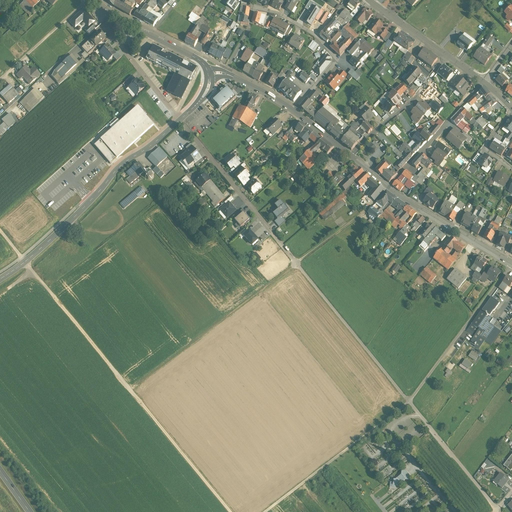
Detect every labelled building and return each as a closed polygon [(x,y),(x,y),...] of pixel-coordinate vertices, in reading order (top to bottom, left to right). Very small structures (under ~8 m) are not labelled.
[(27,13),(33,7),(29,2),(30,0),(25,0),(20,6),(27,13)] [(134,2),(130,0),(126,0),(123,5),(124,5),(131,9),(134,2)] [(150,0),(146,6),(148,7),(148,8),(151,10),(155,4),(150,0)] [(164,0),(160,0),(157,4),(162,9),(167,3),(164,0)] [(236,1),(234,0),(231,0),(230,2),(227,6),(231,8),(236,1)] [(280,0),(279,3),(275,1),(272,6),(279,11),(285,0),(280,0)] [(296,0),(288,0),(287,3),(288,4),(285,9),(291,13),(298,1),(296,0)] [(355,1),(354,0),(351,0),(348,4),(355,10),(358,6),(360,4),(356,0),(355,1)] [(305,9),(309,11),(312,6),(313,6),(314,4),(310,1),(305,9)] [(248,4),(241,2),(239,16),(242,17),(244,8),(248,8),(248,4)] [(116,3),(113,6),(129,15),(132,10),(131,9),(124,5),(123,5),(120,5),(116,3)] [(143,3),(133,15),(139,19),(142,15),(148,8),(148,7),(146,6),(143,3)] [(315,19),(320,11),(313,6),(312,6),(309,11),(303,20),(311,26),(315,19)] [(320,11),(315,19),(322,24),(329,13),(322,8),(320,11)] [(366,9),(361,15),(360,14),(356,19),(361,24),(365,19),(367,21),(373,14),(366,9)] [(93,21),(83,10),(71,21),(75,26),(82,19),(88,26),(91,23),(93,21)] [(344,11),(335,21),(334,21),(328,28),(332,24),(334,26),(336,24),(341,27),(339,29),(337,31),(341,33),(343,30),(346,26),(349,22),(353,18),(344,11)] [(155,13),(149,19),(150,20),(156,23),(160,17),(155,13)] [(261,15),(255,13),(252,23),(259,24),(260,22),(261,15)] [(266,24),(264,27),(269,29),(269,28),(274,19),(275,18),(270,16),(266,24)] [(201,17),(198,22),(205,27),(208,28),(208,27),(213,30),(216,25),(201,17)] [(248,17),(242,17),(241,24),(248,25),(249,21),(247,21),(248,17)] [(274,19),(269,28),(278,33),(283,24),(274,19)] [(382,26),(375,21),(369,29),(375,34),(377,33),(379,34),(378,35),(383,39),(388,33),(383,29),(382,30),(380,28),(382,26)] [(205,27),(198,22),(195,27),(198,30),(202,32),(205,27)] [(96,29),(91,23),(88,26),(84,29),(89,35),(96,29)] [(289,27),(283,24),(278,33),(284,36),(285,35),(289,27)] [(334,26),(332,24),(328,28),(332,31),(335,34),(337,31),(339,29),(334,26)] [(346,26),(343,30),(341,33),(342,35),(347,39),(351,43),(357,36),(346,26)] [(195,27),(189,36),(193,39),(198,30),(195,27)] [(208,28),(205,27),(202,32),(206,34),(209,36),(213,30),(208,27),(208,28)] [(238,27),(235,32),(240,36),(243,31),(238,27)] [(326,29),(320,36),(327,43),(329,41),(331,38),(328,36),(332,31),(328,28),(326,29)] [(454,29),(447,36),(453,42),(460,34),(454,29)] [(99,31),(90,40),(96,47),(105,39),(101,35),(101,34),(99,31)] [(331,38),(329,41),(333,45),(335,42),(342,35),(341,33),(337,31),(335,34),(331,38)] [(209,36),(206,34),(201,43),(204,45),(209,36)] [(406,39),(399,34),(394,41),(401,46),(406,39)] [(474,41),(464,34),(461,37),(472,45),(474,41)] [(193,39),(189,36),(185,43),(194,48),(198,41),(193,39)] [(298,38),(295,36),(291,42),(289,45),(290,45),(295,48),(295,47),(299,49),(301,46),(302,46),(302,44),(304,40),(299,37),(298,38)] [(493,39),(489,36),(480,48),(490,56),(493,52),(489,49),(490,48),(489,47),(488,48),(487,47),(493,39)] [(472,45),(461,37),(456,44),(466,52),(472,45)] [(347,39),(342,45),(347,49),(351,43),(347,39)] [(360,42),(357,40),(354,44),(359,47),(364,41),(362,39),(360,42)] [(406,39),(401,46),(408,51),(413,44),(406,39)] [(90,40),(81,48),(87,55),(96,47),(90,40)] [(318,45),(313,41),(308,47),(314,51),(318,45)] [(393,44),(389,41),(385,46),(390,50),(393,44)] [(217,45),(212,42),(207,49),(211,51),(214,46),(216,47),(217,45)] [(365,42),(360,48),(365,53),(368,55),(371,53),(374,49),(365,42)] [(104,44),(97,50),(100,52),(106,46),(104,44)] [(336,46),(334,44),(333,45),(330,48),(335,53),(339,48),(336,46)] [(354,44),(347,52),(352,56),(359,47),(354,44)] [(115,54),(107,45),(106,46),(100,52),(104,57),(105,56),(108,60),(110,60),(112,58),(112,56),(115,54)] [(339,48),(335,53),(340,56),(347,49),(342,45),(339,48)] [(199,68),(154,46),(147,60),(175,74),(167,91),(181,99),(192,79),(193,80),(199,68)] [(216,47),(214,46),(211,51),(210,54),(215,57),(220,49),(216,47)] [(263,59),(268,53),(258,47),(256,51),(254,54),(263,59)] [(480,48),(473,58),(484,66),(491,57),(490,56),(480,48)] [(220,49),(215,57),(221,60),(223,56),(226,52),(223,50),(220,49)] [(431,54),(424,49),(422,53),(418,57),(425,62),(431,54)] [(247,50),(241,60),(248,64),(250,60),(253,54),(247,50)] [(116,52),(112,56),(117,61),(121,57),(116,52)] [(412,55),(407,52),(402,59),(407,62),(411,58),(412,55)] [(359,59),(358,61),(360,62),(361,63),(368,55),(365,53),(359,59)] [(437,59),(431,54),(425,62),(431,67),(434,63),(437,59)] [(384,59),(381,55),(376,60),(380,63),(384,59)] [(327,56),(320,64),(315,71),(320,75),(331,62),(328,60),(330,58),(327,56)] [(76,65),(69,57),(54,70),(62,78),(76,65)] [(358,61),(354,58),(350,63),(355,67),(356,66),(360,62),(358,61)] [(255,63),(250,60),(248,64),(247,65),(253,69),(254,68),(255,64),(255,63)] [(312,69),(315,71),(320,64),(318,62),(312,69)] [(253,69),(247,65),(243,72),(252,78),(259,66),(255,64),(254,68),(253,69)] [(259,66),(252,78),(258,81),(263,73),(261,72),(263,68),(259,66)] [(417,69),(414,66),(409,72),(411,73),(416,78),(417,79),(422,73),(417,69)] [(453,73),(444,66),(437,73),(443,78),(446,80),(446,81),(446,80),(452,74),(453,73)] [(33,68),(28,73),(23,68),(16,75),(20,79),(23,77),(30,85),(40,75),(33,68)] [(425,81),(431,73),(426,69),(420,77),(425,81)] [(348,74),(349,75),(352,78),(356,81),(359,77),(352,70),(348,74)] [(275,74),(272,72),(265,83),(272,87),(277,80),(273,77),(275,74)] [(311,78),(304,72),(299,78),(306,84),(311,78)] [(346,76),(341,72),(337,76),(342,80),(346,76)] [(411,73),(404,81),(409,85),(409,86),(411,84),(416,78),(411,73)] [(342,80),(337,76),(337,77),(333,74),(325,83),(334,90),(342,80)] [(132,75),(125,81),(130,86),(136,80),(132,75)] [(507,81),(501,75),(495,81),(502,87),(507,81)] [(458,77),(454,81),(451,86),(456,90),(463,81),(458,77)] [(414,83),(419,87),(422,83),(417,79),(414,83)] [(139,82),(137,80),(136,80),(130,86),(129,87),(136,95),(144,88),(142,85),(140,82),(139,82)] [(301,93),(287,80),(284,83),(279,90),(285,95),(287,98),(288,97),(293,102),(301,93)] [(463,81),(456,90),(462,95),(465,90),(466,90),(469,86),(463,81)] [(226,86),(211,99),(221,111),(236,97),(226,86)] [(430,86),(422,95),(426,98),(428,96),(431,98),(436,91),(430,86)] [(412,97),(416,94),(412,91),(409,87),(407,89),(408,91),(407,93),(406,91),(404,93),(406,95),(410,93),(411,94),(410,94),(412,97)] [(490,94),(484,87),(480,91),(485,98),(490,94)] [(12,88),(2,97),(8,104),(19,95),(12,88)] [(35,88),(19,102),(29,112),(44,98),(35,88)] [(396,93),(394,90),(390,95),(391,96),(388,99),(387,97),(387,98),(389,100),(395,106),(399,102),(402,99),(399,97),(396,93)] [(313,91),(306,100),(311,104),(314,101),(316,99),(319,96),(313,91)] [(251,94),(244,108),(251,112),(258,98),(251,94)] [(490,94),(485,98),(488,102),(491,106),(496,102),(490,94)] [(448,102),(444,98),(442,95),(439,99),(446,105),(448,102)] [(474,97),(468,102),(472,106),(475,103),(477,101),(474,97)] [(329,102),(325,98),(320,103),(325,107),(329,102)] [(311,104),(306,100),(299,107),(305,112),(309,107),(311,104)] [(389,100),(382,107),(385,111),(387,110),(389,112),(395,106),(389,100)] [(372,107),(367,101),(363,105),(365,108),(365,107),(368,110),(372,107)] [(431,108),(425,102),(422,104),(429,110),(431,108)] [(431,107),(438,114),(443,109),(436,102),(431,107)] [(468,102),(463,107),(469,113),(474,108),(472,106),(468,102)] [(488,102),(481,107),(484,110),(491,106),(488,102)] [(325,107),(320,103),(318,105),(313,110),(318,115),(323,109),(325,107)] [(422,104),(420,103),(416,108),(424,115),(427,118),(432,113),(429,110),(422,104)] [(244,108),(240,106),(233,119),(246,126),(250,120),(254,114),(251,112),(244,108)] [(137,107),(99,141),(96,144),(102,151),(102,154),(110,163),(116,158),(153,125),(137,107)] [(313,110),(309,107),(305,112),(309,115),(313,110)] [(365,108),(358,114),(366,122),(373,115),(368,110),(365,107),(365,108)] [(424,115),(416,108),(411,112),(413,114),(420,120),(424,115)] [(467,113),(463,108),(457,114),(463,119),(464,118),(465,116),(467,113)] [(314,119),(314,120),(327,131),(332,124),(336,120),(334,118),(330,115),(323,109),(318,115),(314,119)] [(313,110),(309,115),(314,119),(318,115),(313,110)] [(11,116),(10,114),(2,120),(8,126),(14,121),(13,119),(11,116)] [(420,120),(413,114),(410,117),(415,125),(420,120)] [(457,114),(451,121),(456,126),(461,121),(463,119),(457,114)] [(481,117),(476,122),(479,126),(482,129),(487,124),(481,117)] [(362,118),(357,124),(355,126),(358,130),(360,127),(361,126),(361,127),(366,122),(362,118)] [(476,128),(479,126),(476,122),(473,118),(470,121),(476,128)] [(275,120),(266,128),(271,133),(273,131),(280,125),(275,120)] [(298,121),(292,127),(296,130),(301,123),(298,121)] [(461,121),(456,126),(466,134),(471,128),(467,125),(467,126),(461,121)] [(10,129),(3,122),(0,125),(0,131),(4,135),(10,129)] [(372,129),(366,122),(361,127),(368,134),(372,129)] [(306,128),(301,123),(296,130),(301,134),(306,128)] [(332,124),(327,131),(334,136),(339,130),(332,124)] [(280,125),(273,131),(275,134),(282,127),(280,125)] [(306,128),(301,134),(298,137),(299,137),(305,142),(309,138),(313,133),(307,127),(307,128),(306,128)] [(434,127),(431,130),(429,132),(433,136),(438,130),(435,128),(434,127)] [(352,129),(349,133),(346,136),(352,141),(354,138),(353,137),(357,133),(352,129)] [(429,132),(424,129),(423,131),(420,134),(428,141),(433,136),(429,132)] [(463,137),(454,129),(446,138),(454,145),(455,144),(458,146),(460,143),(462,144),(464,140),(466,139),(463,137)] [(346,136),(339,130),(334,136),(341,142),(346,136)] [(414,130),(411,133),(411,132),(408,135),(412,139),(418,134),(414,130)] [(290,134),(288,133),(285,136),(292,142),(296,139),(290,134)] [(313,133),(309,138),(317,145),(322,140),(313,133)] [(416,143),(413,145),(414,147),(411,150),(415,154),(418,151),(426,142),(418,134),(412,139),(416,143)] [(471,139),(465,134),(463,137),(466,139),(464,140),(468,143),(471,139)] [(346,136),(341,142),(351,151),(356,145),(351,142),(352,141),(346,136)] [(502,144),(495,139),(492,142),(494,143),(500,147),(502,144)] [(502,144),(500,147),(504,150),(510,142),(506,139),(502,144)] [(317,145),(319,146),(320,147),(327,153),(334,148),(323,140),(317,145)] [(437,149),(447,156),(451,150),(438,141),(434,147),(437,149)] [(500,147),(494,143),(490,148),(501,156),(504,150),(500,147)] [(404,144),(403,145),(401,147),(404,150),(407,153),(411,157),(415,154),(411,150),(404,144)] [(317,145),(311,150),(306,154),(309,158),(314,154),(319,148),(320,147),(319,146),(317,145)] [(192,147),(187,150),(185,152),(186,154),(182,157),(181,156),(179,157),(189,169),(190,168),(189,166),(194,162),(195,163),(201,158),(198,155),(196,152),(192,147)] [(167,157),(159,148),(147,158),(156,167),(167,157)] [(447,156),(437,149),(433,155),(437,158),(436,161),(441,164),(440,163),(443,160),(444,160),(447,156)] [(404,157),(402,160),(406,163),(411,157),(407,153),(404,157)] [(241,161),(235,154),(233,156),(238,162),(241,161)] [(314,154),(309,158),(306,154),(302,157),(299,160),(308,170),(310,169),(320,160),(314,154)] [(427,159),(422,154),(411,165),(415,168),(421,163),(420,162),(422,159),(425,162),(427,159)] [(478,164),(483,157),(478,154),(472,161),(477,165),(478,164)] [(489,158),(484,155),(483,157),(478,164),(483,167),(483,166),(486,169),(488,166),(489,167),(491,164),(490,164),(492,162),(489,159),(489,158)] [(238,162),(233,156),(230,158),(231,158),(225,162),(226,164),(227,164),(228,165),(228,166),(231,169),(234,166),(238,162)] [(202,159),(195,164),(197,167),(204,161),(202,159)] [(427,159),(425,162),(422,159),(420,162),(421,163),(422,164),(421,166),(423,169),(420,172),(426,177),(431,171),(428,168),(432,164),(427,159)] [(402,160),(396,165),(400,169),(406,163),(402,160)] [(138,162),(130,169),(133,173),(142,167),(142,166),(138,162)] [(359,168),(352,162),(351,163),(350,163),(348,165),(356,171),(359,168)] [(385,164),(383,162),(376,170),(381,175),(386,169),(388,167),(385,164)] [(421,163),(415,168),(411,165),(406,170),(411,174),(411,175),(413,177),(415,175),(416,176),(420,172),(423,169),(421,166),(422,164),(421,163)] [(245,166),(242,169),(249,177),(252,174),(245,166)] [(145,171),(142,167),(133,173),(130,169),(126,172),(130,176),(126,179),(130,183),(140,175),(145,171)] [(164,176),(156,167),(153,171),(161,179),(164,176)] [(239,171),(234,175),(242,183),(247,178),(249,177),(242,169),(241,168),(239,171)] [(363,173),(359,168),(356,171),(351,175),(356,180),(363,173)] [(391,171),(390,172),(386,169),(381,175),(389,182),(396,174),(393,171),(392,172),(391,171)] [(411,174),(406,170),(402,175),(405,178),(408,180),(410,181),(413,177),(411,175),(411,174)] [(335,177),(330,172),(327,175),(331,180),(333,179),(335,177)] [(420,172),(416,176),(423,181),(426,177),(420,172)] [(508,178),(498,173),(494,180),(504,186),(508,178)] [(343,178),(339,174),(335,177),(333,179),(338,184),(340,183),(341,184),(346,179),(345,178),(344,179),(343,178)] [(370,178),(365,174),(356,182),(360,187),(366,181),(370,178)] [(210,181),(205,175),(196,181),(202,188),(210,181)] [(356,180),(351,175),(346,179),(341,184),(346,190),(356,181),(356,180)] [(415,175),(413,177),(410,181),(413,184),(418,187),(423,181),(416,176),(415,175)] [(458,180),(451,176),(448,180),(449,181),(448,182),(454,186),(458,180)] [(377,184),(370,178),(366,181),(370,184),(374,187),(377,184)] [(396,180),(392,185),(400,191),(404,187),(400,184),(396,180)] [(408,180),(405,184),(410,188),(413,184),(410,181),(408,180)] [(210,181),(202,188),(204,190),(212,183),(210,181)] [(249,186),(248,187),(249,189),(250,190),(251,191),(250,192),(252,193),(253,193),(253,194),(259,189),(260,189),(262,188),(262,187),(260,185),(259,185),(255,181),(249,186)] [(360,187),(356,182),(350,187),(353,190),(362,199),(365,197),(358,189),(360,187)] [(212,183),(204,190),(216,205),(224,198),(212,183)] [(383,189),(377,184),(374,187),(368,195),(374,200),(383,189)] [(140,186),(120,204),(124,209),(145,191),(140,186)] [(353,190),(350,187),(347,190),(345,192),(344,192),(342,194),(346,197),(350,193),(353,190)] [(429,188),(424,194),(427,197),(428,195),(429,196),(433,191),(429,188)] [(362,199),(353,190),(350,193),(358,202),(362,199)] [(397,200),(386,191),(377,202),(377,203),(380,206),(383,207),(388,202),(392,204),(397,200)] [(205,195),(198,201),(202,205),(208,199),(205,195)] [(429,196),(428,195),(427,197),(424,201),(432,208),(435,204),(436,202),(435,200),(436,200),(435,199),(435,197),(434,196),(432,196),(431,197),(429,196)] [(224,203),(226,205),(229,203),(233,199),(231,197),(224,203)] [(407,207),(397,200),(392,204),(391,205),(399,210),(403,212),(407,207)] [(459,201),(456,207),(453,212),(457,215),(459,209),(460,210),(464,204),(459,201)] [(276,206),(279,210),(284,205),(281,202),(276,206)] [(227,218),(235,211),(229,203),(226,205),(220,210),(227,218)] [(446,204),(445,203),(439,213),(446,217),(450,210),(452,205),(447,203),(446,204)] [(273,214),(278,220),(281,217),(289,211),(284,205),(279,210),(273,214)] [(378,212),(372,207),(368,212),(376,220),(381,215),(378,212)] [(384,209),(382,208),(378,212),(381,215),(382,213),(383,213),(384,213),(386,210),(388,208),(387,207),(384,209)] [(414,212),(408,208),(401,216),(405,219),(409,215),(413,218),(414,216),(416,213),(414,212)] [(236,215),(238,217),(243,213),(244,214),(246,213),(243,209),(236,215)] [(393,216),(388,211),(386,210),(384,213),(390,219),(393,216)] [(393,216),(390,219),(393,222),(394,221),(398,217),(400,215),(403,212),(399,210),(393,216)] [(453,212),(450,210),(446,217),(446,218),(453,222),(457,215),(453,212)] [(480,212),(475,210),(472,216),(477,219),(479,217),(481,213),(480,212)] [(246,225),(251,221),(248,217),(247,217),(244,214),(243,213),(238,217),(234,221),(241,228),(245,224),(246,225)] [(470,218),(466,216),(461,224),(465,226),(465,225),(468,227),(468,228),(472,230),(475,225),(477,220),(477,219),(472,216),(471,216),(470,218)] [(279,227),(285,222),(281,217),(278,220),(275,222),(279,227)] [(403,222),(398,217),(394,221),(400,226),(404,222),(403,222)] [(436,228),(429,224),(425,230),(431,233),(436,228)] [(406,225),(403,228),(402,230),(395,238),(397,240),(396,241),(401,246),(407,238),(404,236),(410,228),(406,225)] [(477,226),(475,225),(472,230),(471,232),(477,235),(481,228),(477,226)] [(420,226),(414,233),(417,235),(423,229),(420,226)] [(445,237),(436,228),(431,233),(426,239),(423,242),(428,247),(437,238),(442,242),(445,237)] [(245,230),(239,236),(241,238),(244,236),(248,232),(245,230)] [(431,233),(425,230),(421,235),(426,239),(431,233)] [(491,232),(487,230),(483,238),(490,242),(494,234),(491,232)] [(258,240),(249,231),(248,232),(244,236),(252,245),(258,240)] [(501,233),(496,245),(503,248),(505,243),(508,244),(510,240),(511,237),(501,233)] [(457,242),(451,238),(444,246),(450,251),(452,248),(453,248),(457,242)] [(423,242),(419,247),(425,252),(428,247),(423,242)] [(464,248),(457,242),(453,248),(460,254),(464,248)] [(447,254),(445,252),(441,257),(437,261),(448,270),(457,259),(453,257),(452,258),(447,254)] [(416,254),(410,260),(413,263),(419,256),(416,254)] [(479,257),(475,254),(471,260),(475,263),(479,257)] [(487,262),(479,257),(475,263),(472,267),(476,270),(478,267),(482,270),(487,262)] [(437,276),(427,267),(420,275),(430,284),(437,276)] [(488,274),(486,276),(488,277),(491,279),(492,278),(494,279),(493,281),(494,282),(500,272),(493,267),(488,274)] [(467,279),(455,269),(447,280),(458,289),(467,279)] [(482,276),(476,272),(472,277),(478,281),(480,279),(482,276)] [(482,276),(480,279),(484,282),(488,277),(486,276),(488,274),(485,272),(482,276)] [(511,283),(511,279),(507,276),(498,288),(503,292),(507,286),(509,288),(510,286),(511,283)] [(491,297),(481,311),(480,311),(471,324),(465,332),(473,337),(474,337),(476,339),(477,337),(484,341),(494,327),(489,323),(492,319),(488,316),(492,310),(493,311),(498,303),(491,297)] [(501,332),(494,327),(484,341),(491,345),(501,332)] [(484,341),(477,337),(476,339),(474,337),(473,337),(469,343),(478,349),(484,341)] [(479,356),(472,352),(469,356),(476,361),(479,356)] [(471,365),(465,361),(462,365),(469,369),(471,365)] [(511,454),(503,466),(507,468),(507,469),(508,469),(511,472),(511,469),(511,454)] [(501,473),(497,478),(498,478),(495,482),(498,484),(497,485),(502,489),(509,480),(501,473)] [(395,488),(395,485),(398,486),(399,485),(401,483),(401,482),(404,480),(405,480),(402,475),(401,476),(398,478),(395,480),(394,480),(394,483),(391,483),(390,488),(395,488)]
